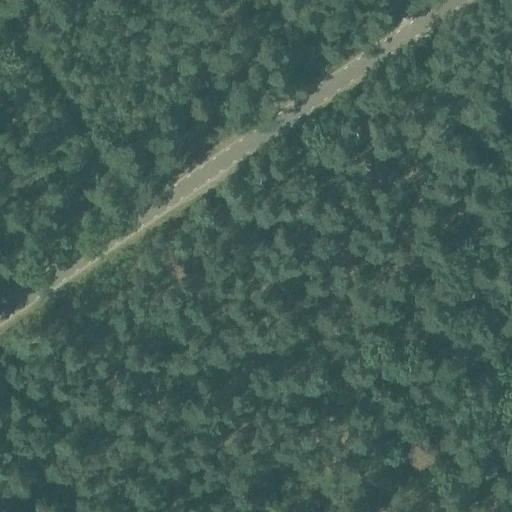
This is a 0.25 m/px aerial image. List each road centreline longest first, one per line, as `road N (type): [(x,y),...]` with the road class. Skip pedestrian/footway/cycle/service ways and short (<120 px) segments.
road 1 (unclassified): [(0,316),(459,0)]
road 2 (track): [(144,217),(1,0)]
